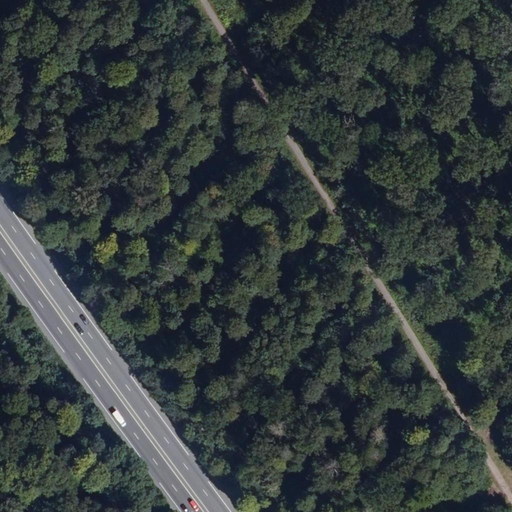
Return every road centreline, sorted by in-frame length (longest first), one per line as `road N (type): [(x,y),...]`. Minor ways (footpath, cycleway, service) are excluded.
road 1 (track): [(511,507),(201,0)]
road 2 (motorway): [(221,511),(0,208)]
road 3 (motorway): [(0,245),(193,511)]
